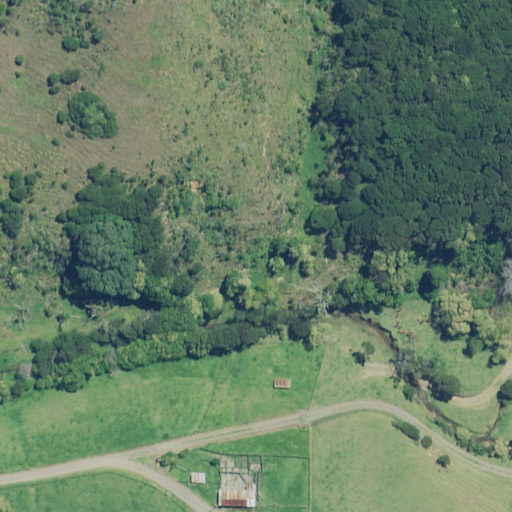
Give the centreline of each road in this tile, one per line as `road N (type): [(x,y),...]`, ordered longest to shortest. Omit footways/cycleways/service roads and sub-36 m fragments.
road 1 (track): [(511,472),(453,446),(397,404),(360,402),(113,459)]
road 2 (track): [(332,410),(370,369),(410,374),(455,400),(478,401),(511,366)]
